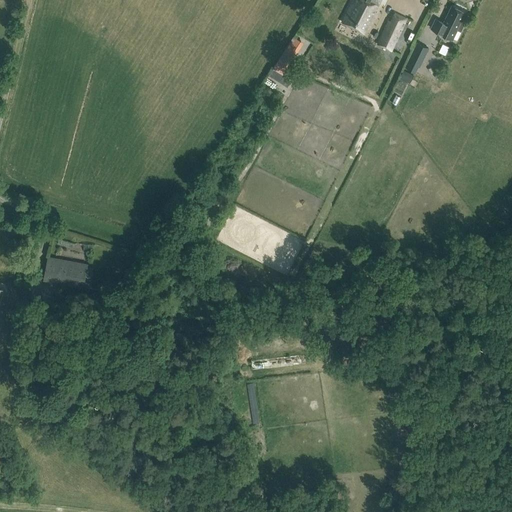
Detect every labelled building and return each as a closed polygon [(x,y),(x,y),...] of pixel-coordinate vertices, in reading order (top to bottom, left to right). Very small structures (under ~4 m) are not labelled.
[(375,11),(381,0),(353,0),(343,22),(365,33),(368,26),(369,27),(376,12),(375,11)] [(456,31),(465,12),(452,5),(444,22),(436,18),(431,29),(452,39),(456,31)] [(391,51),(406,19),(394,13),(390,22),(389,21),(377,45),(391,51)] [(285,65),(301,41),(294,37),(272,69),(291,82),(296,73),(285,65)] [(419,67),(429,49),(417,43),(405,68),(415,72),(418,67),(419,67)] [(404,70),(399,78),(410,84),(414,75),(404,70)] [(83,287),(88,265),(48,257),(43,279),(83,287)]
